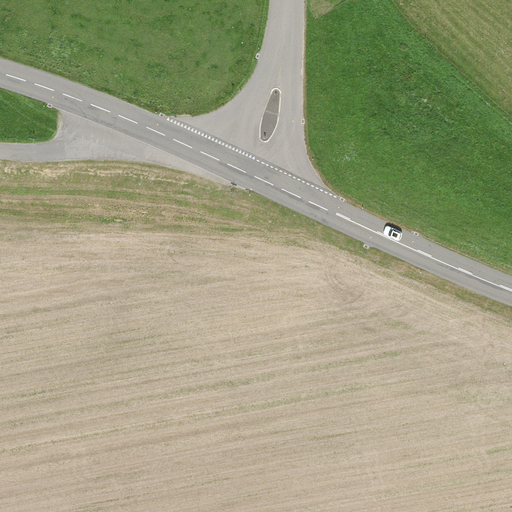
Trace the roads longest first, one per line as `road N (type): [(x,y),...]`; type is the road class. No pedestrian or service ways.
road 1 (tertiary): [(511,289),(248,173)]
road 2 (tertiary): [(248,173),(0,72)]
road 3 (tertiary): [(248,173),(276,94),(286,0)]
road 4 (track): [(135,122),(127,136),(63,152),(0,148)]
